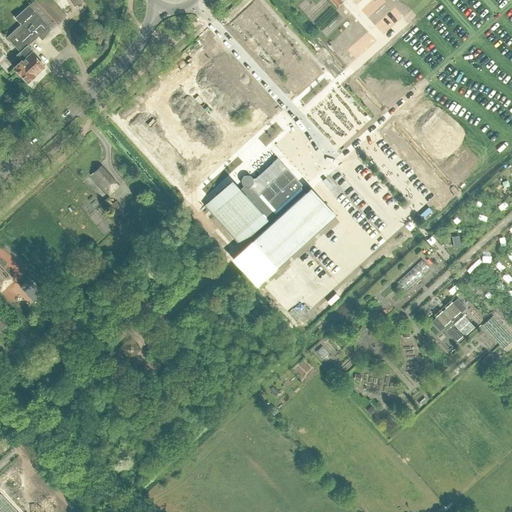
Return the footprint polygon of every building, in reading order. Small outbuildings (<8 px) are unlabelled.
[(53,28),(67,16),(52,0),(34,0),(31,4),(53,28)] [(16,55),(16,56),(10,61),(28,81),(45,66),(32,52),(33,51),(28,45),(38,36),(42,40),(51,28),(29,4),(14,17),(20,24),(6,37),(20,51),(16,55)] [(256,177),(252,179),(252,178),(251,176),(249,175),(247,175),(245,176),(243,176),(242,178),(241,179),(241,180),(241,182),(241,183),(242,185),(243,186),(238,190),(232,183),(207,206),(240,242),(249,234),(255,241),(234,259),(257,283),(333,216),(311,191),(307,194),(300,187),(302,185),(277,158),(256,177)] [(108,194),(118,185),(101,166),(90,175),(108,194)] [(124,209),(117,200),(108,207),(116,216),(124,209)] [(422,259),(396,282),(405,291),(430,268),(422,259)] [(0,290),(2,292),(12,282),(0,268),(0,290)] [(31,282),(24,289),(30,296),(37,289),(31,282)] [(436,317),(432,322),(440,330),(444,326),(447,329),(457,340),(461,335),(456,330),(452,325),(453,324),(464,335),(474,326),(460,312),(465,307),(457,299),(453,303),(452,301),(445,307),(446,308),(442,311),(441,311),(435,317),(436,317)] [(503,349),(511,340),(511,336),(493,315),(482,326),(503,349)] [(131,359),(141,349),(130,338),(120,348),(131,359)] [(18,511),(0,493),(0,511),(18,511)]
